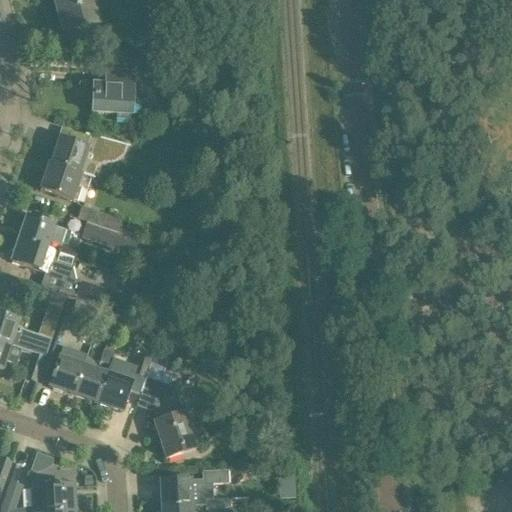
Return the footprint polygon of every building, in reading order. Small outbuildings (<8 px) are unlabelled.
[(54,0),(63,34),(94,26),(87,0),(54,0)] [(93,87),(92,116),(115,117),(115,121),(129,122),(129,118),(130,118),(132,76),(106,74),(105,88),(93,87)] [(60,140),(51,167),(82,177),(82,176),(94,181),(95,180),(91,178),(92,173),(95,170),(102,167),(110,166),(115,165),(121,159),(124,151),(128,152),(129,151),(85,137),(85,138),(87,139),(87,140),(71,134),(68,142),(60,140)] [(49,166),(40,193),(72,203),(82,177),(51,167),(49,166)] [(81,209),(77,220),(118,234),(122,223),(81,209)] [(26,219),(19,242),(75,261),(78,253),(48,243),(53,228),(26,219)] [(84,231),(81,240),(133,258),(136,249),(84,231)] [(75,261),(19,242),(14,242),(11,252),(14,254),(11,265),(44,276),(40,288),(62,295),(67,281),(68,281),(75,261)] [(67,281),(62,295),(97,307),(102,293),(68,281),(67,281)] [(41,290),(36,303),(61,311),(65,298),(41,290)] [(68,302),(60,327),(73,332),(81,307),(68,302)] [(150,305),(144,320),(171,331),(177,317),(150,305)] [(18,336),(14,335),(18,324),(0,318),(0,345),(21,352),(32,356),(44,360),(50,343),(19,332),(18,336)] [(0,345),(0,372),(2,373),(5,363),(16,367),(21,352),(0,345)] [(145,379),(153,355),(141,350),(139,356),(138,356),(132,374),(145,379)] [(103,352),(98,365),(109,368),(113,356),(103,352)] [(169,361),(153,355),(145,379),(146,380),(137,408),(154,414),(157,424),(154,425),(166,461),(182,456),(181,451),(201,445),(191,412),(186,413),(183,405),(180,406),(176,391),(168,388),(171,378),(163,375),(169,361)] [(36,385),(44,360),(32,356),(24,381),(36,385)] [(58,360),(48,388),(73,397),(82,369),(58,360)] [(82,369),(73,397),(96,405),(106,377),(82,369)] [(106,377),(96,405),(121,413),(130,385),(106,377)] [(0,493),(1,494),(11,464),(0,460),(0,493)] [(228,473),(202,474),(202,487),(228,486),(228,473)] [(198,482),(160,484),(161,510),(191,508),(190,497),(199,497),(198,482)] [(1,509),(0,511),(20,511),(14,511),(13,511),(22,488),(9,484),(1,509)] [(73,511),(73,489),(42,490),(43,511),(73,511)] [(215,501),(204,502),(204,511),(212,511),(218,511),(218,506),(215,507),(215,501)] [(228,501),(215,501),(215,507),(218,506),(218,511),(229,511),(228,501)]
